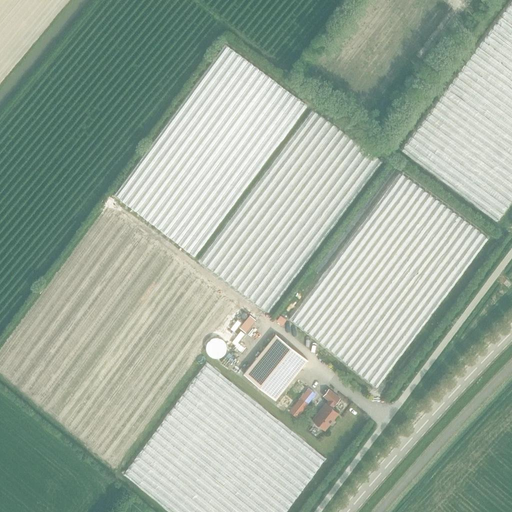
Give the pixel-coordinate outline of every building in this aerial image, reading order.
[(291,315),(295,310),(288,305),(285,311),(291,315)] [(267,311),(264,315),(270,320),(273,315),(267,311)] [(280,316),(276,321),(282,325),(286,320),(280,316)] [(243,373),(275,399),(307,360),(275,334),(243,373)] [(205,350),(207,354),(210,357),(214,359),(218,359),(222,357),(225,354),(226,349),(225,344),(222,341),(218,339),(213,339),(209,341),(206,345),(205,350)] [(321,428),(324,431),(338,413),(331,407),(333,404),(334,405),(339,399),(328,389),(323,396),(328,400),(326,403),(312,420),(315,423),(314,424),(320,429),(321,428)] [(300,398),(289,411),(297,417),(308,404),(300,398)]
